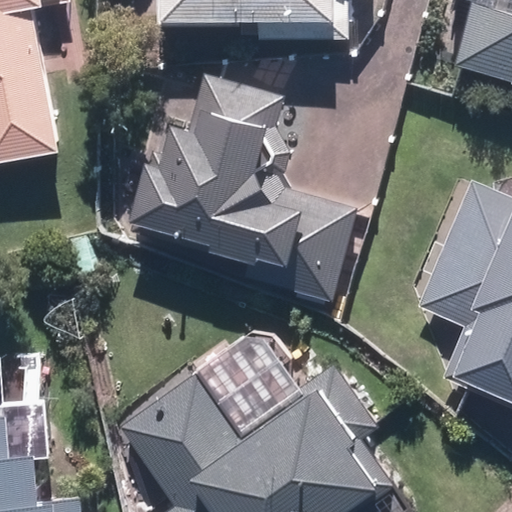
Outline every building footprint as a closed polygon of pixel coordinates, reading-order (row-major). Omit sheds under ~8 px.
[(0,0),(0,124),(6,151),(80,135),(50,0),(0,0)] [(168,0),(169,17),(250,17),(249,0),(275,0),(276,24),(361,24),(361,0),(168,0)] [(511,0),(488,0),(476,50),(511,58),(511,0)] [(168,141),(147,223),(265,253),(262,265),(348,287),(370,199),(276,175),(299,85),(219,65),(205,121),(194,119),(187,146),(168,141)] [(511,180),(486,170),(433,296),(479,315),(459,364),(511,385),(511,180)] [(169,511),(346,511),(407,472),(376,426),(388,418),(347,357),(249,422),(212,367),(140,415),(194,495),(169,511)] [(0,511),(80,511),(78,482),(67,483),(60,391),(0,395),(0,511)]
